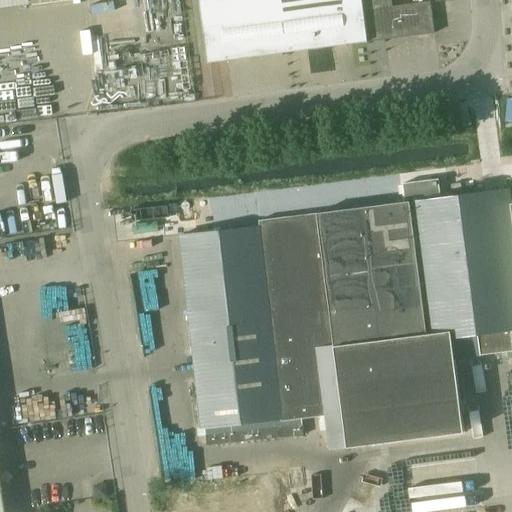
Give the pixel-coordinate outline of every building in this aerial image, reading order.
[(199,0),(206,52),(208,64),(368,43),(435,34),(431,2),(393,7),(392,0),(199,0)] [(405,200),(440,196),(438,180),(403,184),(405,200)] [(510,190),(505,191),(411,202),(428,334),(452,331),(453,339),(478,335),(481,356),(511,351),(511,201),(511,202),(510,190)] [(428,334),(411,202),(318,214),(335,345),(428,334)] [(181,236),(180,236),(203,428),(283,418),(282,410),(324,404),(317,348),(335,345),(318,214),(259,221),(260,226),(181,236)] [(324,404),(327,424),(323,425),(325,437),(328,436),(330,449),(430,437),(426,402),(460,398),(453,339),(452,331),(428,334),(335,345),(317,348),(324,404)] [(279,458),(270,459),(269,452),(257,454),(259,472),(281,469),(279,458)]
